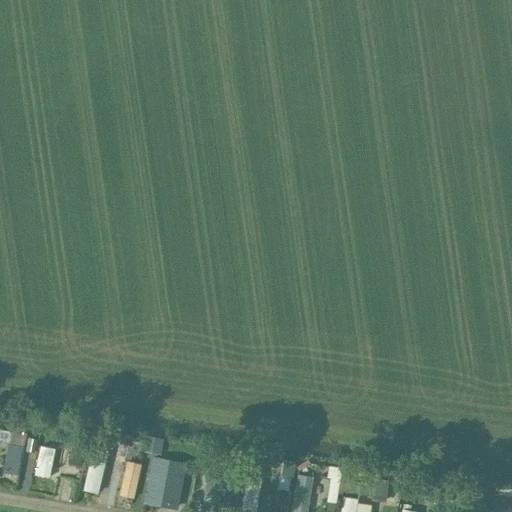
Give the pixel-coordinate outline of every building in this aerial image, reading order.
[(0,444),(5,446),(2,471),(18,473),(24,433),(0,429),(0,444)] [(147,437),(144,451),(159,454),(162,439),(147,437)] [(99,494),(107,449),(91,446),(83,491),(99,494)] [(257,511),(267,457),(258,455),(258,457),(250,455),(240,511),(257,511)] [(147,459),(145,506),(179,507),(181,460),(147,459)] [(133,498),(142,464),(126,460),(117,494),(133,498)] [(307,511),(310,475),(294,474),(290,511),(307,511)] [(403,479),(401,488),(410,489),(412,481),(403,479)] [(368,511),(370,502),(341,498),(339,511),(368,511)]
